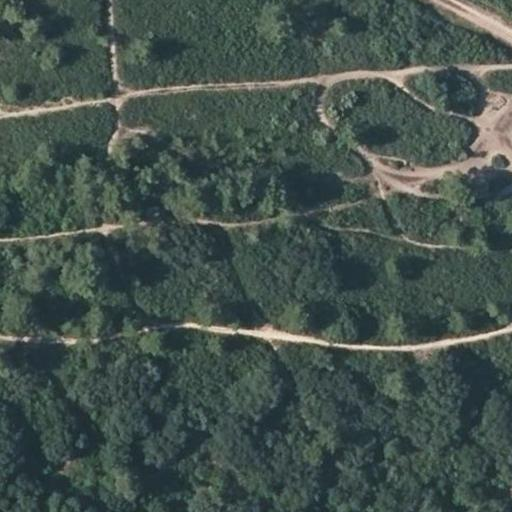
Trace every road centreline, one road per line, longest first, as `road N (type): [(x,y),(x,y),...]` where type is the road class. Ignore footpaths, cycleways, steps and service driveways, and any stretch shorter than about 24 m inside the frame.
road 1 (unknown): [(511,246),(442,248),(404,238),(368,164),(326,127),(317,95),(331,79)]
road 2 (unknown): [(392,75),(416,100),(462,117),(511,154)]
